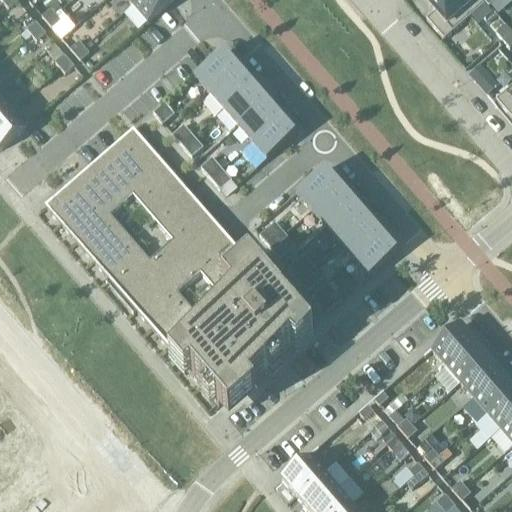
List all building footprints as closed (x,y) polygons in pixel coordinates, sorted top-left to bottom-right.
[(18,4),(13,0),(10,0),(3,6),(8,12),(18,4)] [(124,0),(132,9),(142,0),(124,0)] [(142,0),(132,9),(147,26),(176,1),(175,0),(142,0)] [(423,0),(435,14),(426,22),(443,42),(470,19),(452,0),(423,0)] [(452,0),(470,19),(485,6),(486,5),(481,0),(452,0)] [(481,0),(486,5),(485,6),(488,10),(499,0),(481,0)] [(42,20),(47,26),(56,18),(51,12),(42,20)] [(56,18),(47,26),(52,32),(61,24),(56,18)] [(35,25),(26,33),(32,39),(41,31),(36,25),(35,25)] [(511,35),(506,28),(496,36),(503,44),(511,35)] [(46,37),(41,31),(32,39),(37,45),(46,37)] [(511,35),(503,44),(509,52),(511,49),(511,35)] [(70,52),(75,58),(84,50),(79,44),(70,52)] [(89,56),(84,50),(75,58),(80,64),(89,56)] [(194,80),(208,96),(237,71),(223,55),(194,80)] [(55,65),(60,71),(69,64),(64,58),(55,65)] [(69,64),(60,71),(65,77),(74,69),(69,64)] [(479,67),(468,77),(487,98),(498,88),(479,67)] [(208,96),(223,113),(252,88),(237,71),(208,96)] [(223,113),(238,130),(266,105),(252,88),(223,113)] [(511,88),(496,103),(511,121),(511,88)] [(12,113),(0,99),(0,123),(12,113)] [(238,130),(251,145),(279,120),(266,105),(238,130)] [(153,116),(163,127),(174,117),(164,106),(153,116)] [(12,113),(0,123),(0,153),(26,130),(12,113)] [(279,120),(251,145),(267,163),(295,138),(279,120)] [(172,138),(182,149),(193,139),(184,128),(172,138)] [(193,139),(182,149),(192,161),(203,151),(193,139)] [(124,141),(45,210),(218,410),(242,390),(247,395),(269,370),(268,369),(267,368),(298,341),(124,141)] [(201,171),(210,182),(222,172),(212,161),(201,171)] [(222,172),(210,182),(220,193),(231,183),(222,172)] [(296,197),(310,213),(338,188),(325,172),(296,197)] [(310,213),(325,231),(354,206),(338,188),(310,213)] [(325,231),(339,246),(367,222),(354,206),(325,231)] [(339,246),(352,262),(381,237),(367,222),(339,246)] [(259,238),(269,250),(285,237),(275,225),(259,238)] [(285,237),(269,250),(280,262),(295,249),(285,237)] [(381,237),(352,262),(368,280),(397,256),(381,237)] [(288,271),(298,283),(313,270),(303,258),(288,271)] [(313,270),(298,283),(308,295),(323,281),(313,270)] [(312,299),(322,311),(337,297),(327,286),(312,299)] [(446,370),(474,345),(460,328),(431,353),(446,370)] [(489,362),(474,345),(446,370),(460,387),(489,362)] [(502,377),(489,362),(460,387),(473,402),(502,377)] [(7,374),(0,380),(0,412),(23,393),(7,374)] [(486,417),(511,395),(511,388),(502,377),(473,402),(486,417)] [(23,393),(0,412),(0,427),(8,437),(39,411),(23,393)] [(511,422),(511,395),(486,417),(500,433),(511,422)] [(383,396),(374,404),(379,409),(388,402),(383,396)] [(383,414),(388,420),(395,414),(398,411),(393,405),(383,414)] [(368,409),(359,417),(364,422),(373,415),(368,409)] [(39,411),(8,437),(24,455),(55,429),(39,411)] [(413,411),(404,419),(412,428),(421,420),(413,411)] [(397,430),(402,436),(411,428),(406,422),(397,430)] [(511,422),(500,433),(511,446),(511,422)] [(382,425),(373,433),(378,439),(387,431),(382,425)] [(408,442),(417,434),(411,428),(402,436),(408,442)] [(55,429),(24,455),(40,474),(71,448),(55,429)] [(382,443),(387,449),(396,441),(391,435),(382,443)] [(392,455),(401,447),(396,441),(387,449),(392,455)] [(424,461),(429,467),(438,459),(433,453),(424,461)] [(296,500),(325,475),(310,458),(281,483),(296,500)] [(434,473),(443,465),(438,459),(429,467),(434,473)] [(409,474),(414,480),(423,472),(418,466),(409,474)] [(419,486),(428,478),(423,472),(414,480),(419,486)] [(325,475),(296,500),(306,511),(314,511),(339,491),(325,475)] [(451,492),(456,498),(465,490),(460,484),(451,492)] [(461,504),(470,496),(465,490),(456,498),(461,504)] [(346,511),(352,507),(339,491),(314,511),(346,511)] [(436,505),(441,511),(450,504),(445,498),(436,505)]
